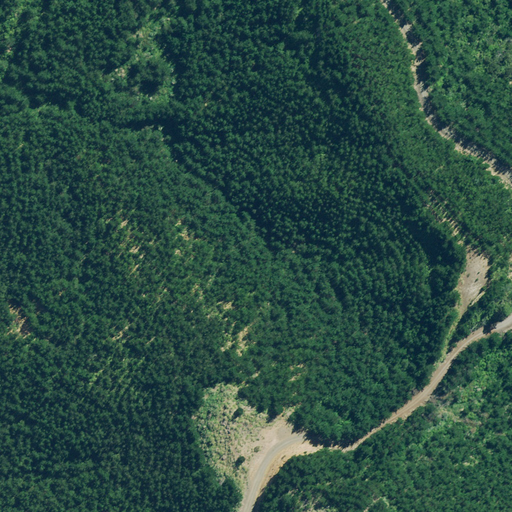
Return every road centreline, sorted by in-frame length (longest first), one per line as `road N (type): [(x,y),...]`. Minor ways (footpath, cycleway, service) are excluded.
road 1 (track): [(257,511),(273,451),(300,434),(338,452),(447,373),(511,300)]
road 2 (track): [(511,162),(431,95),(395,0)]
